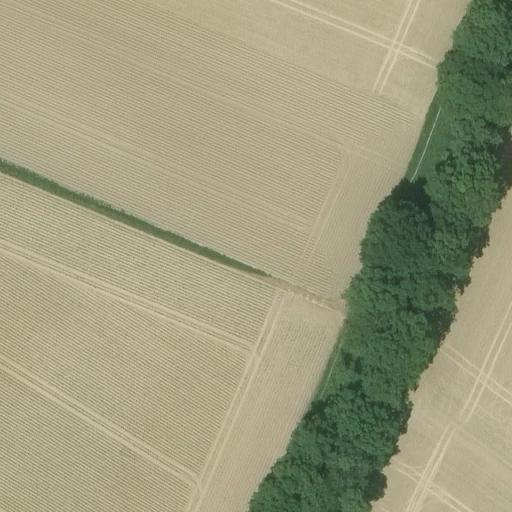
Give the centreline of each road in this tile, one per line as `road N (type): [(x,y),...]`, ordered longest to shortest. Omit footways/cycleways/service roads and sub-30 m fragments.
road 1 (track): [(277,511),(488,0)]
road 2 (track): [(366,300),(0,148)]
